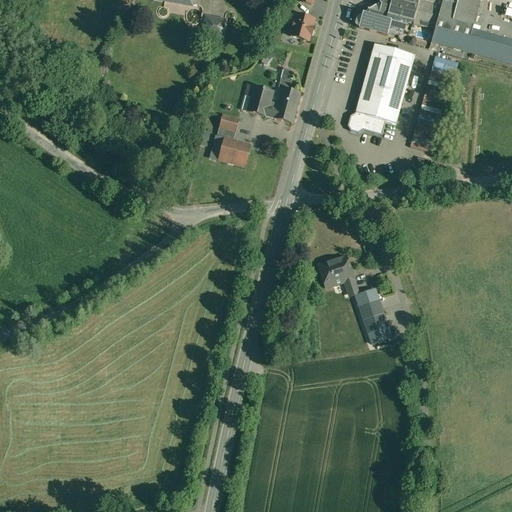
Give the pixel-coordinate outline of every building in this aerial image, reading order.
[(390,0),(380,6),(369,13),(367,17),(367,18),(385,23),(385,22),(387,17),(414,24),(419,0),(390,0)] [(482,0),(419,0),(414,24),(436,30),(432,44),(511,65),(511,39),(474,29),(482,0)] [(314,20),(295,15),(290,36),(308,41),(309,36),(311,36),(313,27),(312,27),(314,20)] [(385,23),(367,18),(367,17),(362,16),(358,28),(387,36),(391,24),(385,22),(385,23)] [(225,22),(207,19),(204,34),(222,37),(225,22)] [(415,56),(374,45),(352,128),(383,137),(386,123),(396,126),(415,56)] [(458,64),(435,58),(410,147),(433,153),(458,64)] [(296,82),(284,79),(278,107),(276,106),(275,104),(270,103),(273,93),(248,87),(242,111),(293,124),(300,94),(293,92),(296,82)] [(240,120),(223,116),(220,129),(237,133),(240,120)] [(249,147),(222,140),(217,160),(244,167),(249,147)] [(395,209),(390,206),(384,215),(389,218),(395,209)] [(345,257),(318,266),(326,289),(346,282),(349,291),(356,289),(345,257)] [(375,289),(355,296),(371,343),(391,336),(375,289)]
